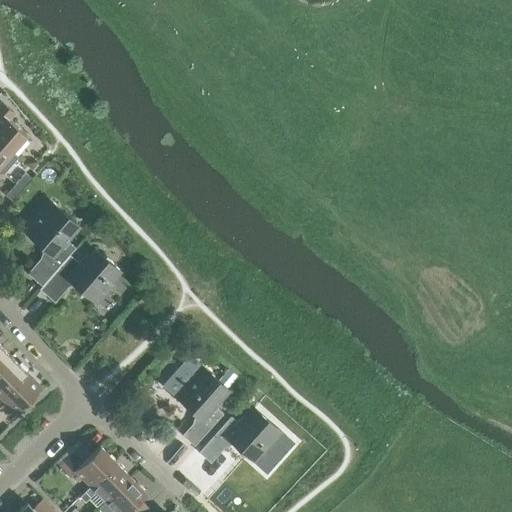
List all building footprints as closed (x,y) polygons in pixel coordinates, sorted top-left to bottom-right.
[(0,140),(11,151),(26,134),(7,118),(13,111),(2,102),(0,103),(0,140)] [(41,139),(35,146),(42,152),(48,145),(41,139)] [(0,169),(2,172),(16,155),(11,151),(0,140),(0,169)] [(15,183),(21,189),(32,177),(25,171),(15,183)] [(21,189),(15,183),(5,194),(12,200),(21,189)] [(38,288),(68,254),(74,247),(68,242),(68,236),(78,225),(47,199),(21,229),(44,249),(44,251),(26,273),(40,285),(38,288)] [(77,262),(68,254),(38,288),(53,302),(71,281),(95,302),(112,283),(109,280),(118,270),(94,248),(86,257),(84,255),(77,262)] [(0,363),(10,354),(0,344),(0,363)] [(0,393),(25,370),(10,354),(0,363),(0,393)] [(188,354),(162,384),(176,396),(195,414),(195,418),(181,434),(193,445),(222,413),(216,407),(220,402),(218,399),(227,389),(200,365),(188,354)] [(25,370),(0,393),(0,396),(15,412),(41,386),(25,370)] [(229,415),(197,451),(209,462),(229,440),(253,461),(266,472),(292,442),(280,431),(253,407),(243,417),(241,415),(236,421),(229,415)] [(74,469),(89,485),(114,461),(98,444),(90,452),(81,442),(58,464),(68,475),(74,469)] [(95,490),(104,500),(129,476),(114,461),(89,485),(83,490),(89,496),(95,490)] [(99,505),(97,507),(101,511),(140,511),(145,507),(137,498),(144,492),(129,476),(108,496),(104,500),(99,505)] [(83,490),(78,496),(84,501),(87,498),(89,496),(83,490)] [(14,511),(53,511),(40,498),(31,507),(25,501),(14,511)]
